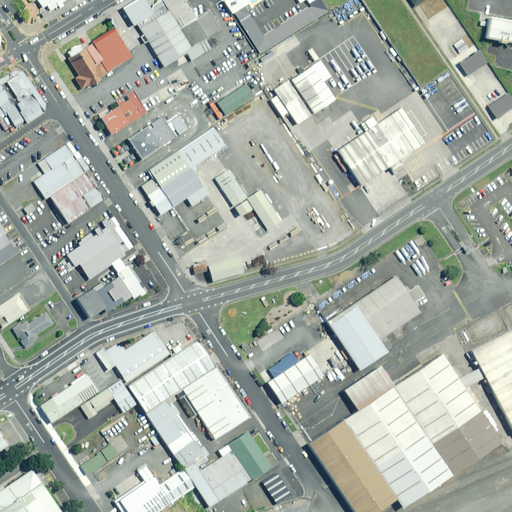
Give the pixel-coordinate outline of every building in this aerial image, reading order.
[(65,0),(38,0),(46,13),(65,0)] [(145,0),(137,0),(124,9),(135,26),(137,25),(151,15),(152,11),(145,0)] [(151,15),(137,25),(141,30),(170,11),(163,0),(162,0),(153,5),(152,11),(151,15)] [(186,0),(163,0),(170,11),(182,29),(198,19),(186,0)] [(262,53),(330,9),(324,0),(297,0),(300,4),(306,1),(310,6),(265,35),(246,6),(251,3),(249,0),(225,0),(225,1),(233,14),(236,12),(262,53)] [(170,11),(141,30),(165,68),(194,49),(193,47),(182,29),(170,11)] [(182,29),(193,47),(220,29),(208,12),(198,19),(182,29)] [(511,17),(484,12),(480,32),(511,38),(511,17)] [(128,59),(110,31),(61,61),(80,90),(128,59)] [(272,50),(258,59),(261,64),(275,55),(272,50)] [(486,63),(478,51),(458,64),(466,76),(486,63)] [(337,94),(314,61),(271,90),(294,123),(337,94)] [(38,115),(12,77),(0,85),(0,120),(7,131),(18,123),(20,127),(38,115)] [(239,83),(210,103),(221,118),(250,99),(239,83)] [(511,108),(511,102),(506,93),(487,106),(495,119),(511,108)] [(140,116),(127,95),(94,116),(107,137),(140,116)] [(409,99),(334,150),(360,188),(435,137),(409,99)] [(188,129),(179,116),(170,122),(179,135),(188,129)] [(156,120),(125,141),(138,160),(169,139),(156,120)] [(210,127),(146,170),(157,186),(159,189),(189,168),(223,146),(210,127)] [(43,197),(78,173),(61,147),(29,169),(35,178),(26,184),(37,201),(43,197)] [(143,165),(140,161),(128,169),(131,174),(143,165)] [(189,168),(159,189),(157,186),(141,197),(155,218),(201,187),(189,168)] [(250,208),(225,171),(209,182),(234,219),(250,208)] [(98,202),(78,173),(43,197),(63,226),(98,202)] [(278,222),(255,190),(243,198),(266,230),(278,222)] [(35,209),(31,203),(24,208),(27,215),(35,209)] [(126,252),(105,220),(65,247),(87,279),(126,252)] [(412,240),(416,247),(425,242),(421,235),(412,240)] [(0,261),(10,255),(0,240),(0,261)] [(240,262),(243,271),(266,264),(263,255),(240,262)] [(234,256),(203,265),(208,283),(239,274),(234,256)] [(416,314),(390,276),(322,322),(356,372),(386,352),(377,340),(416,314)] [(102,313),(127,296),(114,277),(93,292),(89,287),(72,299),(85,318),(99,309),(102,313)] [(0,319),(17,308),(5,291),(0,294),(0,319)] [(43,324),(36,314),(20,324),(19,321),(2,332),(14,350),(30,339),(28,335),(43,324)] [(511,326),(465,351),(510,435),(511,434),(511,326)] [(109,368),(121,386),(166,356),(149,332),(117,353),(112,345),(100,353),(98,351),(90,356),(102,373),(109,368)] [(210,368),(192,342),(125,387),(142,413),(175,391),(210,368)] [(321,375),(308,355),(263,386),(276,405),(321,375)] [(438,357),(341,422),(399,508),(496,443),(438,357)] [(391,387),(377,366),(339,391),(353,412),(391,387)] [(244,419),(210,368),(175,391),(209,442),(244,419)] [(93,395),(81,377),(35,408),(47,425),(93,395)] [(132,407),(115,381),(84,402),(91,414),(109,402),(119,416),(132,407)] [(197,457),(161,404),(142,416),(178,469),(197,457)] [(347,511),(373,511),(393,499),(341,422),(304,447),(347,511)] [(266,469),(242,434),(222,447),(247,482),(266,469)] [(113,457),(105,446),(73,468),(80,479),(113,457)] [(206,509),(247,482),(226,452),(196,472),(191,465),(181,472),(206,509)] [(159,511),(190,492),(176,471),(154,486),(140,466),(131,472),(138,482),(112,500),(119,511),(159,511)] [(54,511),(26,470),(0,487),(0,511),(54,511)]
